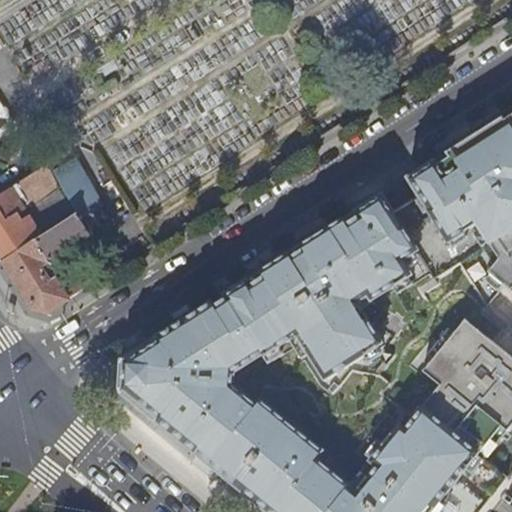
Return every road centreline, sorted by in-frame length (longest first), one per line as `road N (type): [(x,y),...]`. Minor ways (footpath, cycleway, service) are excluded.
road 1 (secondary): [(511,65),(26,380)]
road 2 (primary): [(163,511),(75,439),(26,380)]
road 3 (primary): [(0,436),(94,511)]
